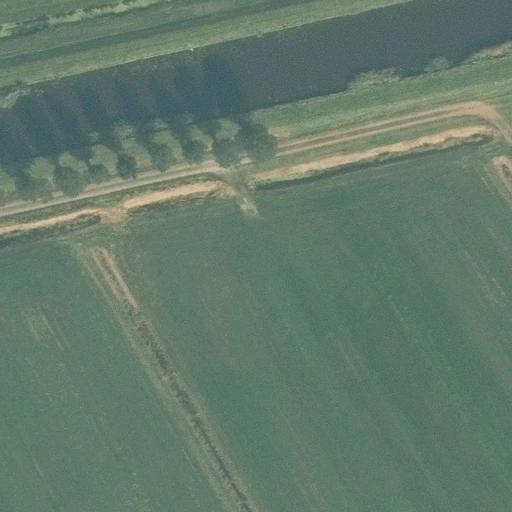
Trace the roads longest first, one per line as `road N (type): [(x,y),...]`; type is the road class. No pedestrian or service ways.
road 1 (track): [(511,97),(255,154)]
road 2 (unclassified): [(0,210),(255,154)]
